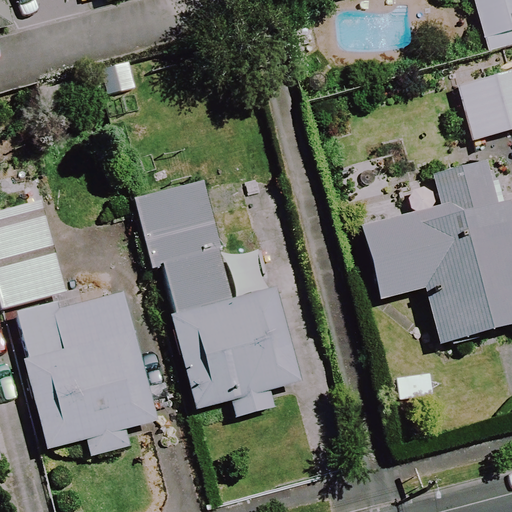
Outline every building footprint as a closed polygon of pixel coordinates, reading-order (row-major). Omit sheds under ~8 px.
[(0,0),(0,35),(8,33),(0,0)] [(511,38),(511,0),(469,0),(483,47),(511,38)] [(511,76),(454,90),(468,148),(511,137),(511,76)] [(49,170),(35,116),(7,124),(22,177),(49,170)] [(430,179),(439,218),(357,237),(373,309),(421,297),(435,355),(511,337),(511,273),(487,166),(430,179)] [(158,274),(186,399),(203,395),(207,411),(229,406),(232,424),(269,416),(265,398),(291,393),(268,290),(246,295),(222,185),(134,204),(150,276),(158,274)] [(38,204),(0,213),(0,319),(63,303),(38,204)] [(86,463),(129,454),(125,437),(151,432),(122,302),(14,326),(43,456),(83,447),(86,463)]
